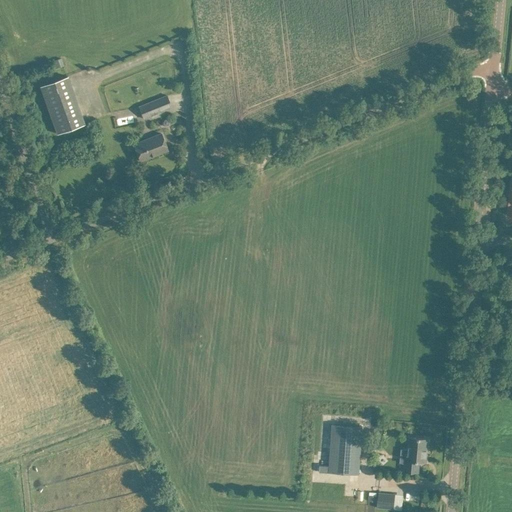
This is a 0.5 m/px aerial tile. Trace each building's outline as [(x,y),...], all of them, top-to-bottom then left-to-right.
[(61,58),(55,60),(57,67),(63,65),(61,58)] [(142,104),(138,105),(138,107),(143,118),(172,107),(168,96),(167,94),(151,100),(142,104)] [(84,124),(77,105),(50,114),(57,134),(84,124)] [(133,144),(140,161),(168,150),(161,133),(133,144)] [(102,252),(74,263),(80,277),(107,266),(102,252)] [(330,466),(321,465),(321,472),(358,474),(361,425),(333,423),(330,466)] [(405,471),(418,472),(419,461),(426,462),(428,438),(410,437),(408,463),(406,462),(405,471)] [(377,507),(393,509),(394,501),(395,494),(379,492),(378,500),(377,507)] [(339,511),(340,496),(321,495),(320,511),(339,511)]
